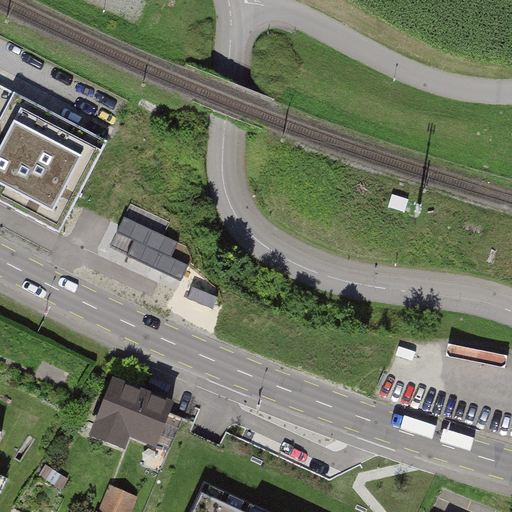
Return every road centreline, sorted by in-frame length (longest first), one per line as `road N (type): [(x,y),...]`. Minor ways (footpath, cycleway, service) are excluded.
road 1 (primary): [(0,259),(278,387),(511,466)]
road 2 (residential): [(511,312),(341,279),(300,266),(252,236),(232,208),(222,167),(231,5)]
road 3 (unclassified): [(231,5),(300,14),(417,76),(511,93)]
